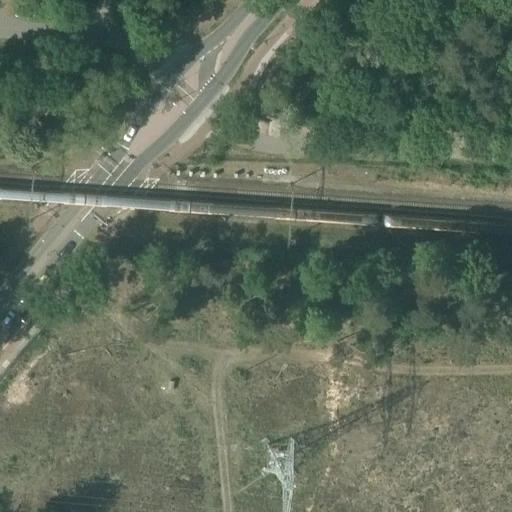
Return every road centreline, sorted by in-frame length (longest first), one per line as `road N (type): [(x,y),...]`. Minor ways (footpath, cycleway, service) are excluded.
road 1 (track): [(511,369),(224,356),(212,369),(224,511)]
road 2 (secondary): [(189,57),(0,308)]
road 3 (unclassified): [(511,156),(258,143),(214,118)]
road 4 (secondary): [(0,316),(199,105)]
road 5 (unclassified): [(189,57),(155,65),(116,37),(0,27)]
